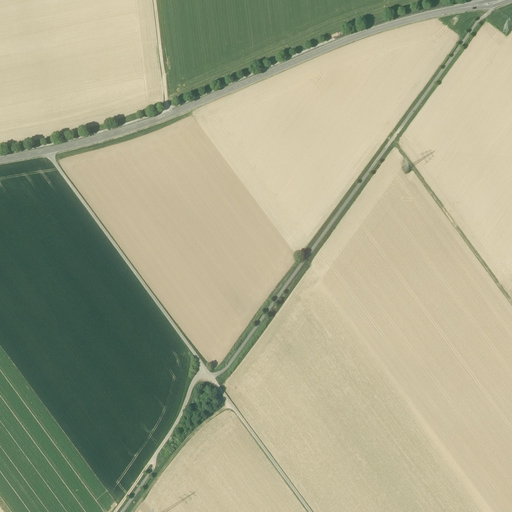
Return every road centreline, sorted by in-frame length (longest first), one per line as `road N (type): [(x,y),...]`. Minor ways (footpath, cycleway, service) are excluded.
road 1 (secondary): [(0,159),(98,139),(375,30),(506,0)]
road 2 (track): [(204,369),(43,145)]
road 3 (track): [(391,140),(511,304)]
road 4 (track): [(308,511),(210,377)]
road 5 (track): [(132,511),(191,432),(228,403)]
